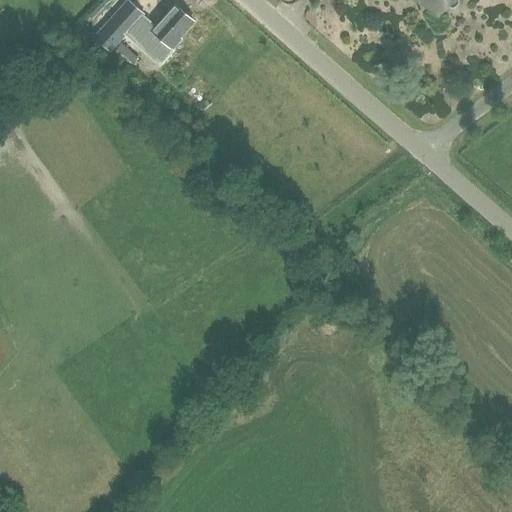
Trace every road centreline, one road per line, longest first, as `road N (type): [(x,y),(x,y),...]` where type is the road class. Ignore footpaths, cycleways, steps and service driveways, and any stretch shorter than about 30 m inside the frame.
road 1 (unclassified): [(420,149),(251,0)]
road 2 (unclassified): [(511,228),(420,149)]
